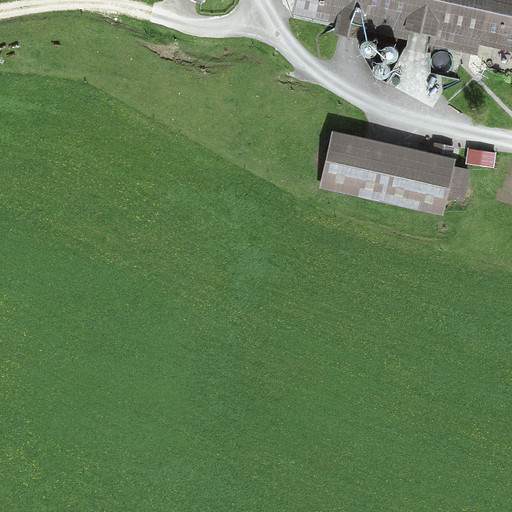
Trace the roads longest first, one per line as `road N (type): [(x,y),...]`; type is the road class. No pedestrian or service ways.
road 1 (track): [(511,141),(371,105),(297,55),(270,16)]
road 2 (track): [(0,11),(109,3),(206,27),(270,16)]
